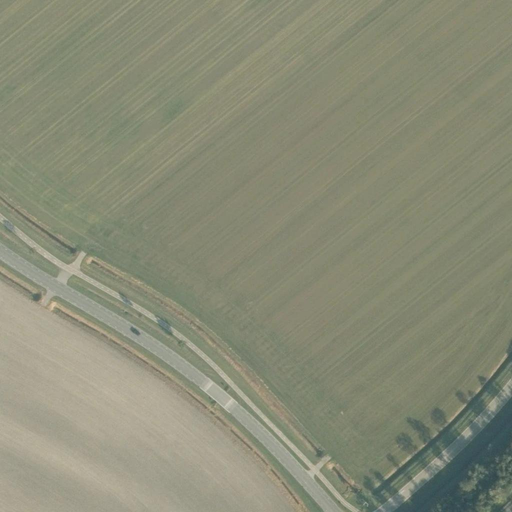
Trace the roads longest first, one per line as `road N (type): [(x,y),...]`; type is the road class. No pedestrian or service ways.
road 1 (secondary): [(333,511),(206,385),(0,250)]
road 2 (secondary): [(382,511),(511,385)]
